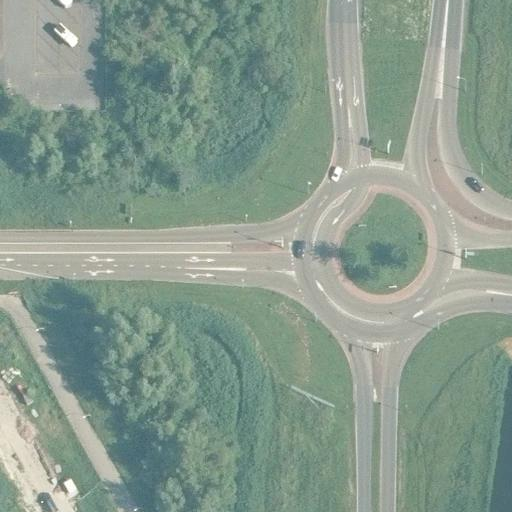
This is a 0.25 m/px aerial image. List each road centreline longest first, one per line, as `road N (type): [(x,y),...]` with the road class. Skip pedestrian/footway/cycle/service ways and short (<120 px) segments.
road 1 (tertiary): [(310,221),(0,230)]
road 2 (secondary): [(511,199),(478,178),(457,142),(456,0)]
road 3 (tertiary): [(0,251),(218,260)]
road 4 (secondary): [(367,323),(370,511)]
road 5 (secondary): [(393,511),(400,324)]
road 6 (secondary): [(414,176),(447,0)]
road 7 (residential): [(67,511),(0,390)]
road 8 (secondary): [(400,324),(466,292),(511,287)]
